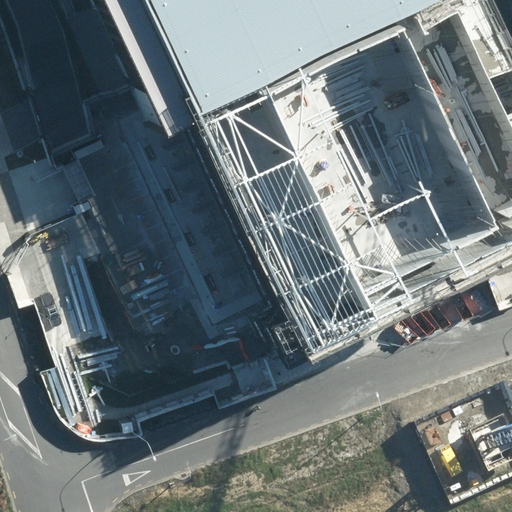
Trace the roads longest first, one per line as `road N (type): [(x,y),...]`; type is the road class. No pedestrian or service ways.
road 1 (secondary): [(58,498),(511,334)]
road 2 (secondary): [(58,498),(0,336)]
